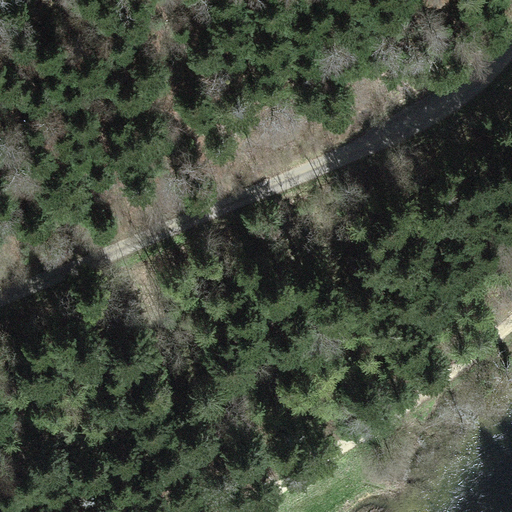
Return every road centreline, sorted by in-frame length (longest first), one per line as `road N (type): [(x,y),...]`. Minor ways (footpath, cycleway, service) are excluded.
road 1 (unclassified): [(511,49),(483,80),(371,144),(103,264),(0,300)]
road 2 (track): [(511,320),(453,370),(244,511)]
